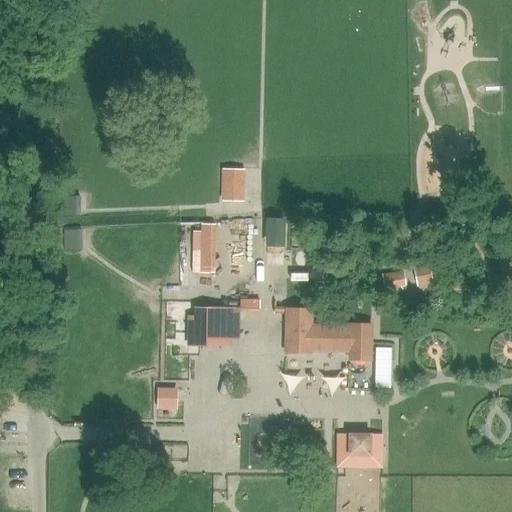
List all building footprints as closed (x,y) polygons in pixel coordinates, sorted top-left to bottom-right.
[(222,169),(221,201),(244,202),(244,169),(222,169)] [(284,221),(264,221),(264,247),(284,247),(284,221)] [(214,225),(200,225),(200,232),(193,232),(192,273),(213,273),(214,225)] [(222,241),(243,241),(243,225),(221,226),(222,241)] [(429,265),(413,268),(417,286),(433,283),(429,265)] [(403,272),(382,276),(384,289),(405,285),(403,272)] [(189,316),(189,347),(206,347),(206,339),(238,339),(238,309),(196,308),(196,316),(189,316)] [(287,311),(286,353),(311,354),(311,352),(350,353),(350,361),(371,361),(372,327),(350,326),(350,328),(312,327),(312,311),(287,311)] [(382,436),(337,436),(337,468),(381,468),(382,436)]
